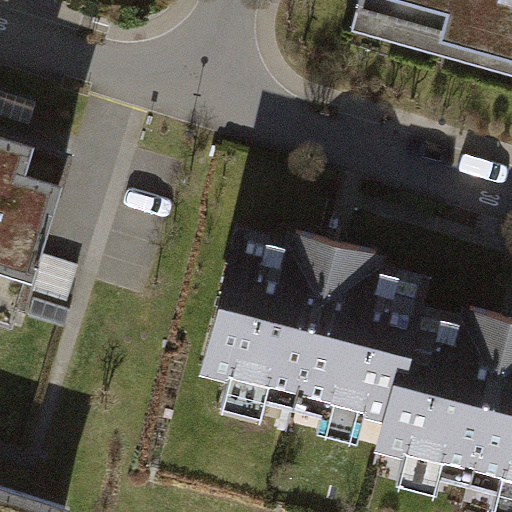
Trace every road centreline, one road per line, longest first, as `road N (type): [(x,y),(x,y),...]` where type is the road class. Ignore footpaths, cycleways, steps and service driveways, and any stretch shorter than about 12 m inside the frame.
road 1 (residential): [(202,94),(511,191)]
road 2 (residential): [(202,94),(0,35)]
